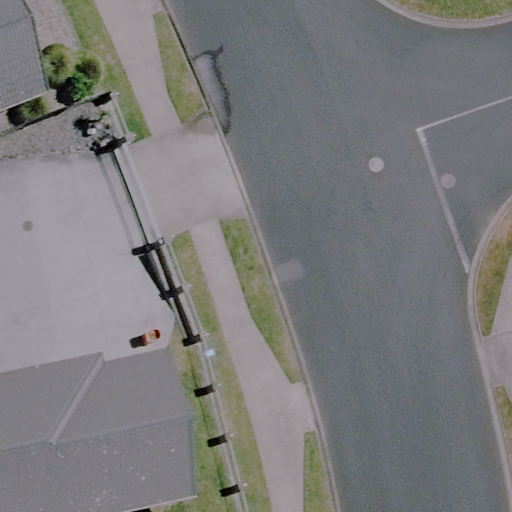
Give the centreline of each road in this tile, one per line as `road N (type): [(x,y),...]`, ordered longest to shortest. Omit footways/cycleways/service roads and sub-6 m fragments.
road 1 (residential): [(339,155),(425,458),(433,511)]
road 2 (residential): [(339,155),(511,94)]
road 3 (residential): [(262,0),(339,155)]
